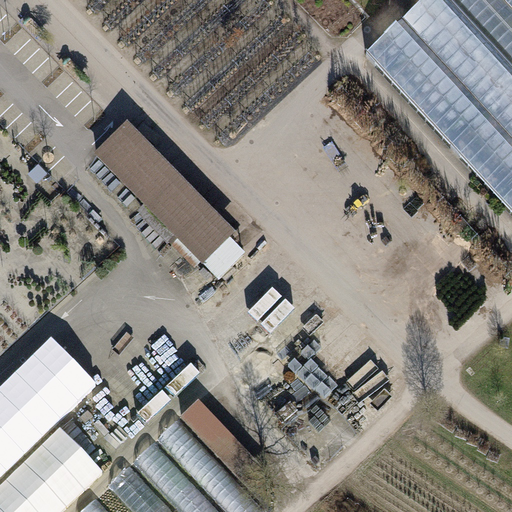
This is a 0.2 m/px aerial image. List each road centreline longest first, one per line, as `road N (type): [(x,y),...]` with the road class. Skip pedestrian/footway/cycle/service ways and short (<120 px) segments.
road 1 (unclassified): [(511,439),(431,384),(56,0)]
road 2 (track): [(293,511),(511,307)]
road 3 (track): [(282,0),(335,57),(401,0)]
road 4 (track): [(335,57),(224,169)]
